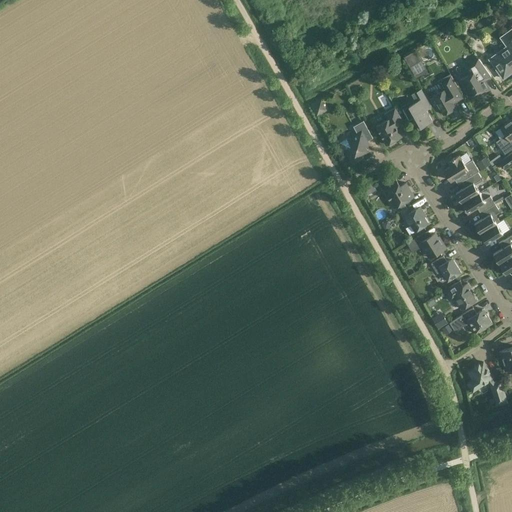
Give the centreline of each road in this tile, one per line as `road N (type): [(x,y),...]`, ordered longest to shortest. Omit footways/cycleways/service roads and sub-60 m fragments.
road 1 (unclassified): [(473,511),(438,369),(236,0)]
road 2 (residential): [(511,99),(417,160),(498,303),(511,312)]
